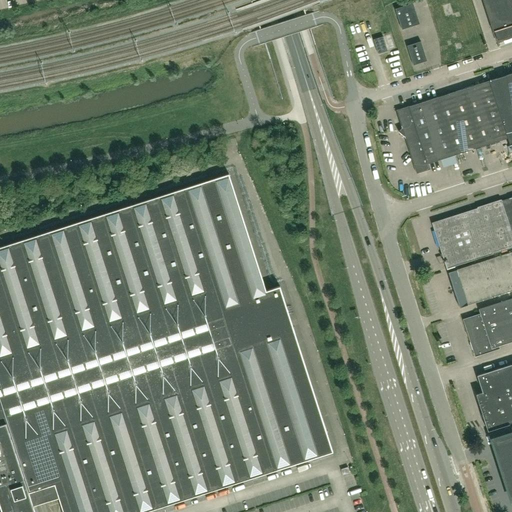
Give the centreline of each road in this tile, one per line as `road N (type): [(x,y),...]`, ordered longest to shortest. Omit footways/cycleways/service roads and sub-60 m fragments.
road 1 (secondary): [(451,511),(374,262),(325,140)]
road 2 (secondary): [(325,140),(358,296),(427,511)]
road 3 (unclassified): [(463,467),(381,216)]
road 4 (unclassified): [(511,53),(354,103)]
road 5 (secondary): [(325,140),(280,0)]
road 6 (unclassified): [(381,216),(511,174)]
